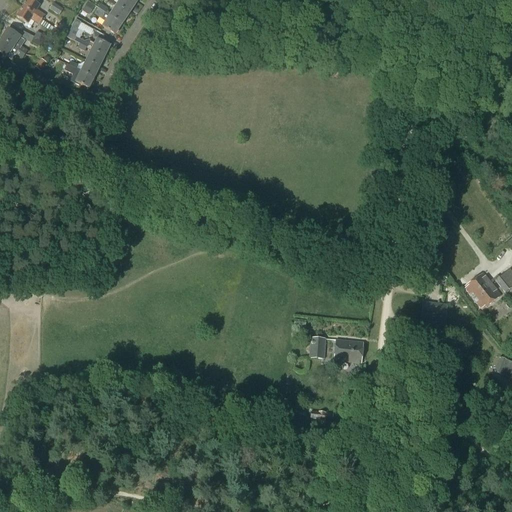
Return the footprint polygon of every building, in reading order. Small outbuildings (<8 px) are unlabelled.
[(42,21),(46,16),(37,10),(40,6),(31,0),(27,0),(22,7),(42,21)] [(129,14),(136,3),(132,0),(121,0),(117,6),(129,14)] [(95,7),(88,2),(82,11),(89,16),(95,7)] [(58,16),(63,10),(53,3),(49,9),(58,16)] [(101,5),(99,9),(105,13),(108,9),(101,5)] [(122,24),(129,14),(117,6),(110,17),(122,24)] [(42,21),(22,7),(16,17),(28,25),(31,20),(39,26),(40,25),(47,30),(49,25),(42,21)] [(99,9),(95,14),(107,22),(103,28),(114,36),(122,24),(110,17),(105,13),(99,9)] [(81,23),(75,20),(67,38),(74,42),(79,44),(87,48),(92,51),(104,57),(110,46),(108,45),(111,40),(93,30),(93,32),(95,39),(97,40),(95,45),(90,42),(90,40),(84,42),(75,38),(79,31),(77,30),(81,23)] [(26,54),(27,51),(21,47),(25,41),(20,38),(20,37),(9,30),(2,39),(18,49),(26,54)] [(46,43),(48,38),(37,32),(34,37),(46,43)] [(43,49),(46,43),(34,37),(31,43),(43,49)] [(26,54),(18,49),(2,39),(0,42),(0,53),(7,58),(11,52),(16,55),(22,59),(26,54)] [(99,68),(104,57),(92,51),(87,62),(99,68)] [(46,64),(42,60),(36,68),(40,71),(46,64)] [(87,62),(82,72),(94,78),(99,68),(87,62)] [(76,70),(69,66),(67,65),(64,71),(73,75),(69,82),(79,87),(80,85),(88,89),(94,78),(82,72),(76,70)] [(511,80),(501,80),(500,92),(511,92),(511,80)] [(505,293),(511,287),(511,272),(510,271),(496,282),(505,293)] [(475,302),(493,287),(484,274),(465,288),(475,302)] [(482,311),(501,296),(493,287),(475,302),(482,311)] [(433,322),(435,305),(423,303),(421,321),(433,322)] [(444,324),(447,306),(435,305),(433,322),(444,324)] [(324,360),(325,340),(311,339),(310,359),(324,360)] [(361,364),(363,344),(336,341),(334,362),(361,364)] [(511,378),(511,363),(499,358),(494,373),(511,380),(511,378)] [(332,422),(333,414),(311,412),(310,419),(332,422)]
